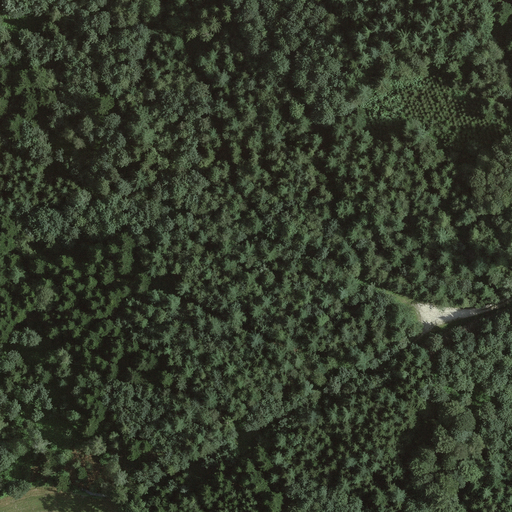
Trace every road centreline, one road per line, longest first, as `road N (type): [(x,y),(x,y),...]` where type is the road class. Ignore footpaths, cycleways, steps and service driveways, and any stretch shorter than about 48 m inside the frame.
road 1 (track): [(447,319),(310,252),(102,189),(16,152)]
road 2 (track): [(447,319),(377,369),(114,503)]
